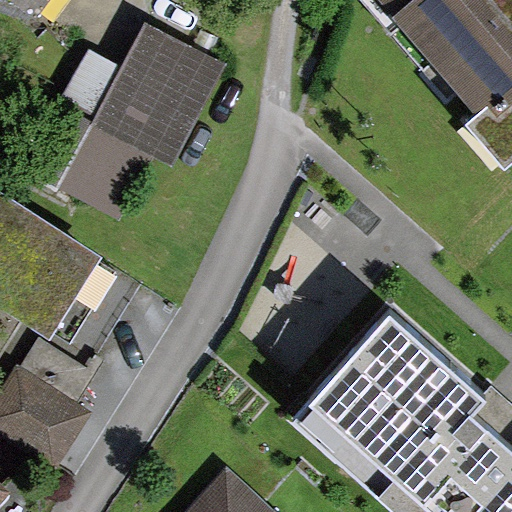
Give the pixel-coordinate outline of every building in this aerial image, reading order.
[(0,0),(0,3),(26,24),(44,0),(0,0)] [(511,0),(397,0),(511,137),(511,0)] [(118,89),(79,70),(26,176),(118,222),(148,162),(165,170),(215,71),(145,36),(118,89)] [(81,256),(0,208),(0,321),(30,340),(81,256)] [(511,511),(511,428),(386,315),(300,409),(412,511),(511,511)] [(94,374),(34,339),(0,396),(0,441),(56,474),(84,426),(69,417),(94,374)] [(256,511),(225,485),(200,511),(256,511)]
